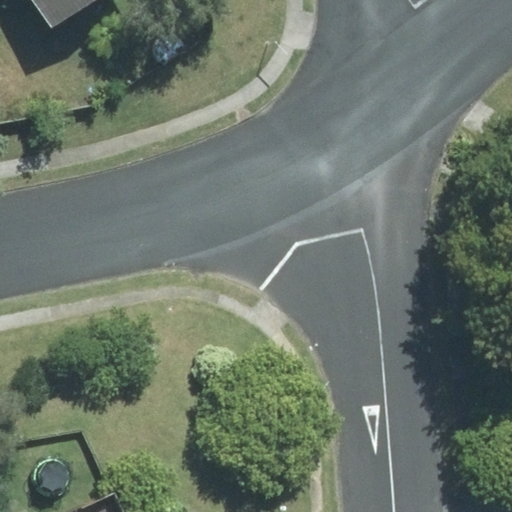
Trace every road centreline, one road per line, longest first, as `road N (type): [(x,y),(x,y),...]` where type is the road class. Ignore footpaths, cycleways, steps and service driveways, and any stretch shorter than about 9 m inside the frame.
road 1 (residential): [(323,157),(360,339),(378,511)]
road 2 (residential): [(0,253),(98,236),(323,157)]
road 3 (residential): [(323,157),(442,46)]
